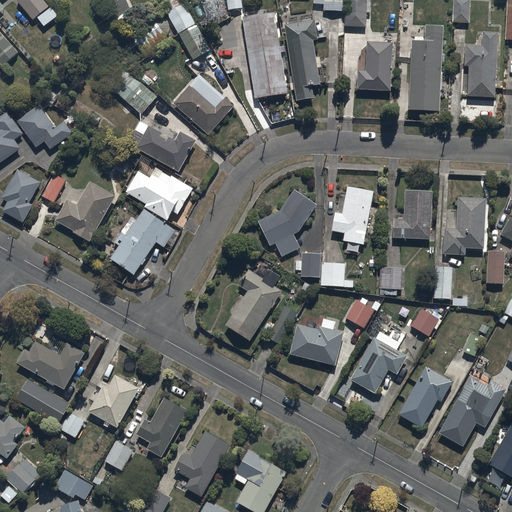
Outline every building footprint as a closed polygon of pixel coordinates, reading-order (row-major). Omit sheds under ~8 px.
[(40,0),(23,0),(18,5),(33,24),(49,10),(40,0)] [(244,12),(241,0),(226,0),(229,15),(244,12)] [(313,0),(313,11),(324,12),(324,15),(345,15),(345,0),(313,0)] [(346,0),(346,30),(368,31),(368,0),(346,0)] [(470,27),(471,3),(454,2),(453,26),(470,27)] [(506,44),(511,44),(511,2),(507,2),(506,27),(500,27),(500,35),(506,35),(506,44)] [(194,64),(212,54),(185,7),(167,17),(194,64)] [(52,11),(37,22),(44,31),(59,20),(52,11)] [(242,22),(255,104),(288,98),(275,17),(242,22)] [(144,62),(169,44),(167,39),(168,38),(169,37),(169,36),(170,36),(170,35),(170,34),(170,33),(171,32),(171,31),(171,30),(170,29),(170,28),(170,27),(169,27),(169,26),(168,25),(167,24),(166,23),(165,23),(164,22),(163,22),(162,22),(161,22),(160,22),(159,22),(158,22),(157,23),(156,23),(155,23),(155,24),(130,42),(144,62)] [(284,30),(293,79),(288,80),(290,86),(294,85),(298,107),(316,104),(314,92),(322,90),(319,72),(323,72),(321,62),(317,62),(315,46),(320,45),(316,24),(284,30)] [(440,117),(444,30),(426,29),(425,45),(413,44),(410,116),(440,117)] [(0,33),(0,66),(4,70),(20,56),(0,33)] [(496,102),(499,36),(483,36),(483,50),(465,49),(465,71),(469,71),(468,101),(496,102)] [(394,47),(368,46),(367,76),(359,75),(358,94),(392,96),(394,47)] [(133,76),(116,96),(143,119),(159,100),(145,88),(147,87),(133,76)] [(236,109),(200,78),(173,109),(209,140),(236,109)] [(56,131),(39,108),(18,124),(38,152),(45,146),(51,153),(73,137),(64,125),(56,131)] [(0,168),(22,152),(16,144),(25,137),(8,115),(0,121),(0,132),(1,134),(0,134),(0,168)] [(176,145),(140,125),(130,147),(138,151),(138,152),(179,175),(196,145),(181,136),(176,145)] [(41,187),(18,173),(2,201),(8,205),(3,215),(24,227),(34,209),(30,207),(41,187)] [(139,175),(126,197),(147,208),(145,211),(168,225),(173,216),(179,219),(194,193),(172,180),(171,181),(163,176),(159,182),(153,178),(151,182),(139,175)] [(54,206),(67,184),(55,177),(42,199),(54,206)] [(374,188),(348,184),(343,212),(336,211),(333,228),(345,230),(343,238),(365,242),(374,188)] [(89,247),(116,200),(90,185),(77,209),(68,204),(56,225),(75,235),(73,238),(89,247)] [(280,208),(258,219),(271,244),(276,241),(283,255),(300,246),(293,233),(299,230),(318,203),(295,187),(280,208)] [(431,238),(433,188),(405,188),(405,216),(394,216),(393,237),(431,238)] [(467,247),(485,247),(486,195),(459,194),(458,226),(445,226),(444,253),(466,253),(467,247)] [(176,236),(144,214),(110,264),(135,281),(158,247),(164,252),(176,236)] [(511,254),(511,215),(511,214),(501,232),(511,237),(511,250),(510,254),(511,254)] [(506,249),(488,248),(487,282),(505,282),(506,249)] [(321,252),(302,251),(302,260),(296,259),(295,269),(300,269),(300,276),(319,277),(321,252)] [(320,285),(344,286),(345,263),(321,261),(320,285)] [(453,265),(435,264),(434,298),(452,298),(453,265)] [(403,266),(380,265),(380,287),(403,287),(403,266)] [(254,333),(282,289),(274,284),(281,274),(269,266),(263,276),(249,267),(239,283),(248,288),(229,317),(254,333)] [(378,276),(363,275),(363,278),(357,278),(357,286),(356,286),(355,292),(377,292),(378,276)] [(364,326),(374,307),(356,297),(346,316),(364,326)] [(468,298),(453,297),(452,305),(467,306),(468,298)] [(281,343),(299,310),(286,303),(274,324),(267,320),(262,330),(269,334),(268,335),(281,343)] [(429,335),(440,317),(422,307),(411,325),(429,335)] [(319,327),(298,321),(290,352),(335,364),(344,331),(333,328),(336,320),(323,316),(321,324),(320,324),(319,327)] [(376,336),(374,335),(350,377),(375,391),(389,367),(398,372),(409,354),(397,347),(401,341),(380,330),(376,336)] [(485,337),(470,332),(463,350),(478,356),(485,337)] [(25,347),(17,361),(66,388),(86,351),(67,341),(60,353),(36,339),(30,350),(25,347)] [(454,379),(426,364),(399,414),(423,427),(439,399),(442,400),(454,379)] [(118,426),(139,386),(115,373),(108,388),(102,385),(89,411),(106,419),(104,424),(109,427),(111,422),(118,426)] [(472,374),(439,431),(463,445),(477,421),(485,426),(507,388),(492,379),(489,384),(472,374)] [(70,402),(28,376),(15,397),(57,423),(70,402)] [(189,409),(165,394),(150,419),(145,417),(136,432),(151,441),(148,446),(162,455),(189,409)] [(76,433),(85,420),(71,411),(62,424),(76,433)] [(0,416),(0,449),(9,456),(19,441),(16,439),(27,424),(11,413),(6,420),(0,416)] [(511,421),(490,462),(511,474),(511,421)] [(186,487),(202,496),(232,442),(206,428),(191,454),(183,450),(174,467),(191,477),(186,487)] [(122,471),(134,450),(118,440),(105,461),(122,471)] [(237,473),(235,477),(246,483),(242,490),(236,500),(256,511),(263,511),(288,469),(249,448),(236,472),(237,473)] [(41,471),(25,456),(6,477),(23,492),(36,478),(36,477),(41,471)] [(94,484),(67,468),(57,486),(74,495),(76,492),(86,497),(94,484)] [(10,502),(18,492),(10,485),(2,494),(10,502)] [(143,508),(149,511),(162,511),(171,496),(155,487),(143,508)] [(83,511),(79,498),(60,504),(62,511),(83,511)] [(229,511),(207,499),(200,511),(229,511)]
